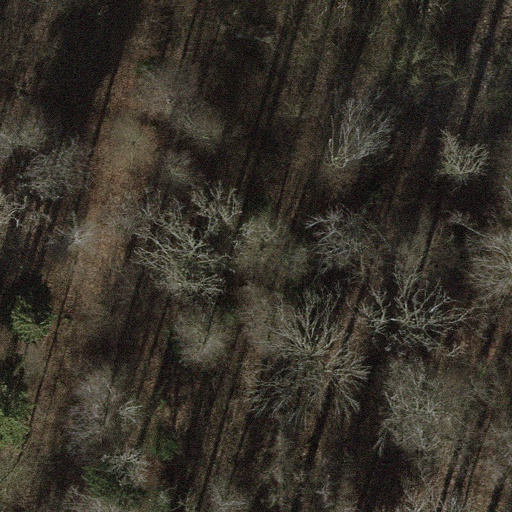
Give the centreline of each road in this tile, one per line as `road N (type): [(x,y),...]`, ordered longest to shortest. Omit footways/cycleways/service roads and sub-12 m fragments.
road 1 (track): [(511,134),(12,0)]
road 2 (track): [(511,136),(450,257),(386,425),(294,511)]
road 3 (track): [(0,483),(31,451),(84,347),(185,280),(270,194)]
road 4 (track): [(319,81),(270,194)]
